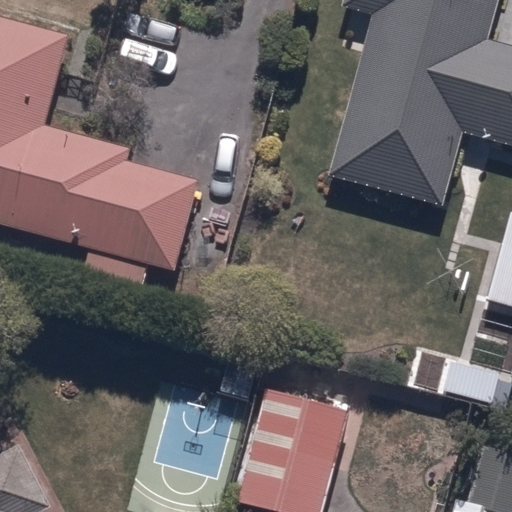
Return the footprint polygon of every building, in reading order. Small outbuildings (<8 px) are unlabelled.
[(511,39),(495,36),(503,0),(346,0),(376,8),(333,175),(450,205),(469,131),(511,142),(511,39)] [(0,222),(94,248),(87,272),(146,288),(153,263),(180,271),(204,179),(131,159),(135,146),(51,123),(75,32),(0,12),(0,222)] [(511,218),(491,299),(511,304),(511,218)] [(269,380),(239,501),(288,511),(326,511),(353,401),(269,380)] [(472,498),(453,494),(448,511),(511,511),(511,451),(486,445),(472,498)] [(2,479),(0,480),(0,511),(28,511),(23,501),(15,505),(2,479)]
